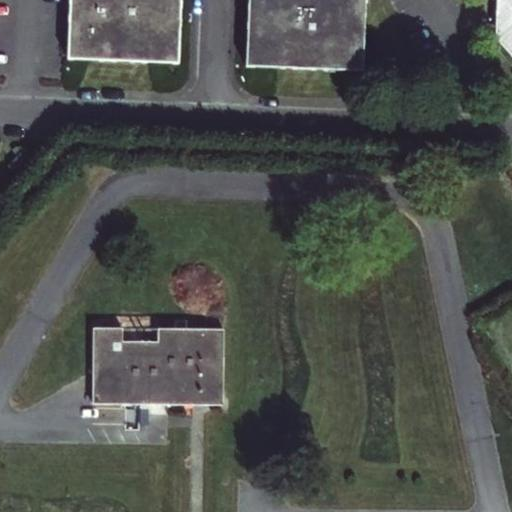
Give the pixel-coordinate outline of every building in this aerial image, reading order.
[(182,0),(70,0),(68,59),(180,64),(182,0)] [(365,0),(249,0),(246,67),(362,72),(365,0)] [(511,0),(496,0),(495,40),(511,58),(511,0)] [(411,109),(412,103),(412,98),(395,97),(394,108),(411,109)] [(29,161),(21,154),(8,168),(16,176),(29,161)] [(93,404),(203,405),(204,405),(223,405),(224,330),(93,329),(93,404)]
